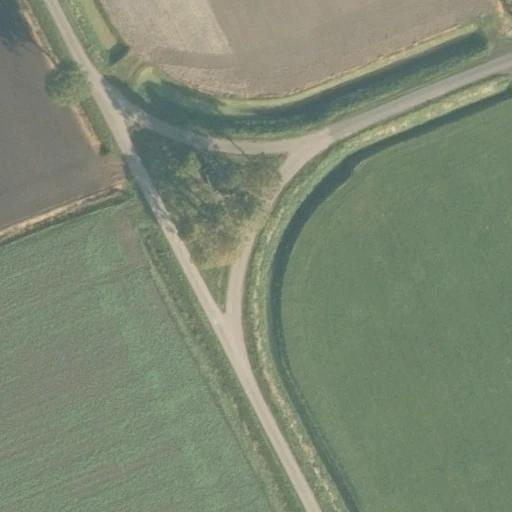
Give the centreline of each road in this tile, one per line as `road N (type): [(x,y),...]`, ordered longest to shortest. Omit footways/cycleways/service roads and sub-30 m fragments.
road 1 (unclassified): [(229,343),(102,96)]
road 2 (unclassified): [(229,343),(246,241),(269,192),(309,143)]
road 3 (unclassified): [(309,143),(511,58)]
road 4 (unclassified): [(309,143),(208,142),(102,96)]
road 5 (unclassified): [(316,511),(229,343)]
